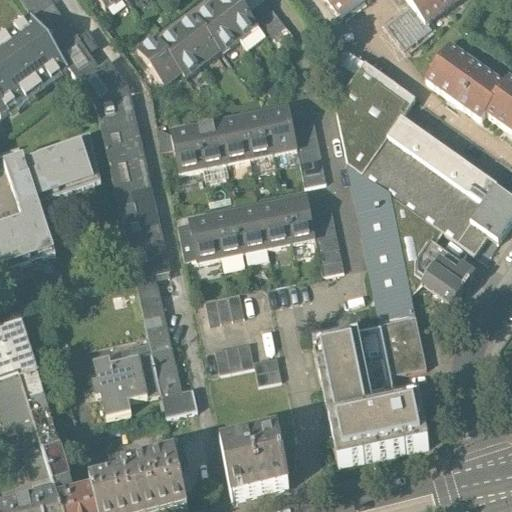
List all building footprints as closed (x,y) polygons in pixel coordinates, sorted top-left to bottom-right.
[(15,0),(31,22),(45,41),(65,27),(45,0),(15,0)] [(102,0),(121,24),(138,10),(129,0),(102,0)] [(129,0),(138,10),(151,0),(129,0)] [(227,0),(222,4),(214,10),(242,49),(260,36),(233,0),(227,0)] [(260,0),(233,0),(260,36),(274,56),(292,43),(260,0)] [(322,0),(340,23),(365,4),(364,3),(367,0),(322,0)] [(403,0),(408,5),(407,6),(412,12),(386,32),(404,56),(432,36),(427,29),(464,0),(403,0)] [(206,16),(196,23),(225,63),(242,49),(214,10),(206,16)] [(0,123),(1,122),(0,121),(66,74),(67,75),(68,74),(45,41),(31,22),(30,23),(31,24),(0,46),(0,123)] [(185,31),(178,36),(207,76),(225,63),(196,23),(185,31)] [(150,355),(170,351),(153,279),(169,275),(128,95),(108,67),(98,74),(65,27),(45,41),(68,74),(96,113),(150,355)] [(168,43),(160,49),(189,89),(207,76),(178,36),(168,43)] [(347,176),(442,239),(474,261),(487,244),(469,231),(480,213),(493,193),(426,146),(398,126),(415,105),(332,48),(323,65),(347,176)] [(171,102),(189,89),(160,49),(151,56),(142,62),(171,102)] [(481,126),(486,120),(504,91),(449,53),(426,87),(454,107),(481,126)] [(511,87),(508,85),(504,91),(486,120),(511,137),(511,87)] [(268,124),(276,164),(302,159),(297,136),(294,119),(280,122),(268,124)] [(276,164),(268,124),(252,127),(242,129),(250,169),(276,164)] [(250,169),(242,129),(223,133),(216,134),(224,174),(250,169)] [(297,136),(302,159),(309,194),(327,191),(315,132),(297,136)] [(224,174),(216,134),(207,136),(190,139),(198,179),(224,174)] [(198,179),(190,139),(177,142),(164,144),(172,184),(198,179)] [(90,143),(4,171),(21,223),(0,229),(0,279),(55,261),(38,210),(101,189),(90,143)] [(391,381),(426,373),(419,342),(411,301),(420,293),(450,315),(475,281),(459,269),(433,251),(442,239),(347,176),(381,333),(391,381)] [(511,206),(493,193),(480,213),(469,231),(487,244),(496,250),(511,226),(511,206)] [(285,211),(293,252),(318,247),(314,227),(310,206),(297,208),(285,211)] [(293,252),(285,211),(272,213),(260,216),(268,256),(293,252)] [(268,256),(260,216),(248,218),(234,221),(243,261),(268,256)] [(243,261),(234,221),(222,223),(209,225),(217,266),(243,261)] [(314,227),(318,247),(325,283),(344,279),(333,223),(314,227)] [(217,266),(209,225),(196,228),(184,230),(192,271),(217,266)] [(239,301),(203,308),(207,334),(244,327),(239,301)] [(20,329),(0,335),(0,385),(18,380),(25,404),(42,399),(20,329)] [(313,349),(329,424),(339,470),(428,451),(419,407),(398,410),(397,404),(391,381),(381,333),(313,349)] [(249,350),(214,357),(219,383),(255,375),(249,350)] [(180,396),(170,351),(150,355),(151,359),(160,397),(166,420),(197,413),(192,394),(180,396)] [(109,362),(93,366),(98,384),(92,386),(95,399),(101,398),(106,421),(130,415),(128,405),(146,401),(146,400),(160,397),(151,359),(110,368),(109,362)] [(278,439),(220,451),(232,504),(289,492),(278,439)] [(43,459),(54,495),(69,491),(71,490),(59,453),(43,459)] [(117,474),(119,481),(103,485),(96,487),(90,489),(92,497),(96,511),(186,511),(175,460),(117,474)] [(54,495),(56,503),(57,506),(72,502),(69,491),(54,495)] [(72,502),(57,506),(58,511),(96,511),(92,497),(72,502)] [(58,511),(57,506),(56,503),(16,511),(58,511)]
